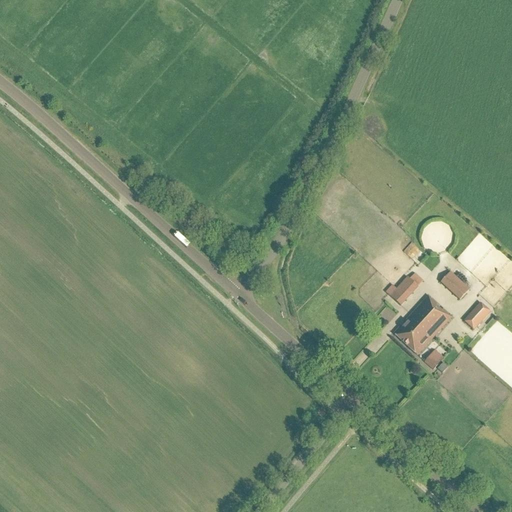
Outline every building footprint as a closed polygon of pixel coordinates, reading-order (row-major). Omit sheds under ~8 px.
[(424,278),(429,269),(418,264),(413,273),(424,278)] [(459,302),(469,291),(450,273),(440,284),(459,302)] [(400,308),(418,289),(407,279),(389,298),(400,308)] [(418,358),(451,320),(427,298),(393,336),(418,358)] [(475,332),(486,318),(475,309),(464,323),(475,332)] [(431,354),(437,360),(446,350),(439,345),(431,354)] [(424,364),(433,372),(438,367),(429,358),(424,364)] [(448,369),(443,364),(437,371),(442,375),(448,369)]
